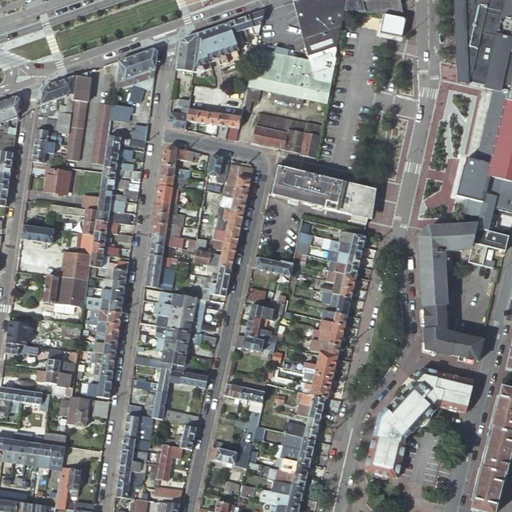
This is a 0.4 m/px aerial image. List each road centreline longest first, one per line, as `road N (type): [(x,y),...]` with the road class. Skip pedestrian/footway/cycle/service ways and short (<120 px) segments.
road 1 (unclassified): [(427,0),(425,111),(400,221),(399,330),(369,399),(340,436),(325,511)]
road 2 (residential): [(186,511),(265,156),(154,131)]
road 3 (residential): [(154,131),(100,511)]
road 4 (residential): [(450,511),(511,256)]
road 5 (residential): [(0,329),(30,82)]
road 6 (secondary): [(42,69),(168,27)]
road 7 (unknown): [(437,420),(418,493),(422,505),(455,511)]
road 8 (secondary): [(114,0),(0,39)]
